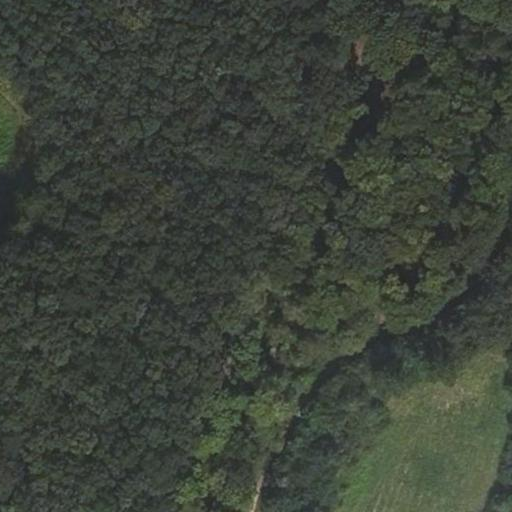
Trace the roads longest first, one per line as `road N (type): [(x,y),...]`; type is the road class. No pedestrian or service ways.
road 1 (track): [(254,0),(333,50),(374,53),(393,185),(383,316)]
road 2 (track): [(383,316),(297,407),(252,511)]
